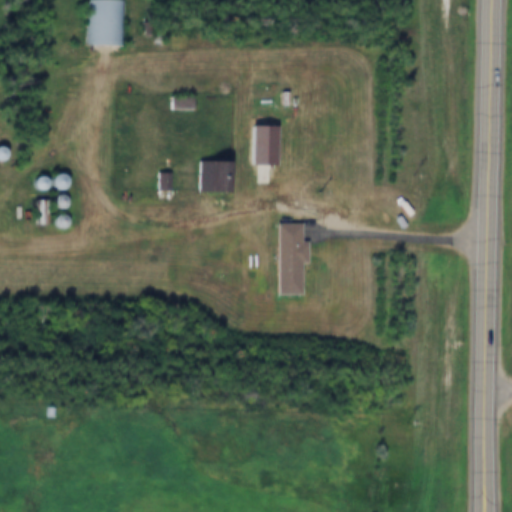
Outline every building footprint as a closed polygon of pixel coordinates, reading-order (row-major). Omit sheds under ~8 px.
[(123,44),(123,0),(84,0),(85,44),(123,44)] [(282,125),(257,125),(257,166),(282,166),(282,125)] [(234,192),(234,161),(201,161),(201,192),(234,192)] [(169,191),(169,172),(157,172),(157,191),(169,191)] [(36,200),(35,224),(49,225),(50,201),(36,200)] [(305,263),(311,262),(311,241),(306,241),(305,223),(279,223),(279,294),(306,293),(305,263)]
